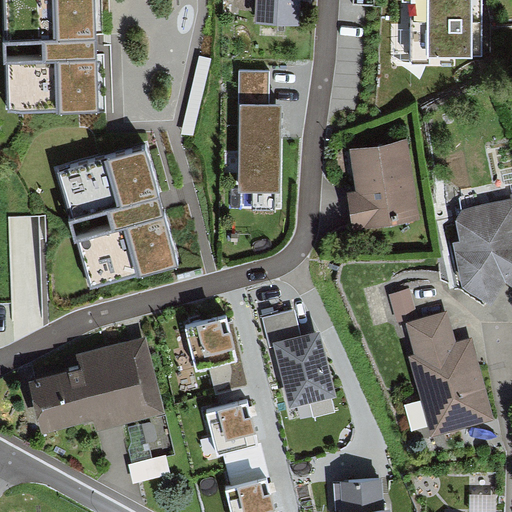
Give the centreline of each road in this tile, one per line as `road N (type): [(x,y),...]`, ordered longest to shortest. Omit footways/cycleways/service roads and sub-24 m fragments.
road 1 (residential): [(0,361),(104,314),(290,261),(309,219),(330,0)]
road 2 (residential): [(120,511),(8,451)]
